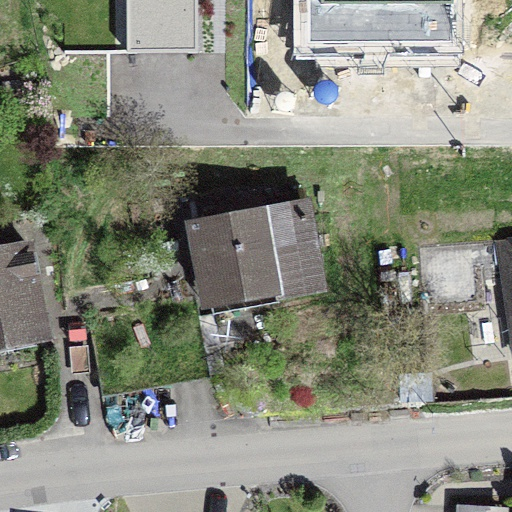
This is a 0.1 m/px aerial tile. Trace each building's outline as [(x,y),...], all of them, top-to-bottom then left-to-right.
[(64,0),(64,51),(196,54),(196,0),(64,0)] [(330,13),(329,76),(472,79),(473,0),(362,0),(362,14),(330,13)] [(327,297),(311,204),(264,212),(261,193),(216,200),(220,223),(186,229),(202,319),(327,297)] [(511,239),(500,240),(510,365),(511,365),(511,239)] [(0,356),(53,347),(34,244),(0,250),(0,356)]
